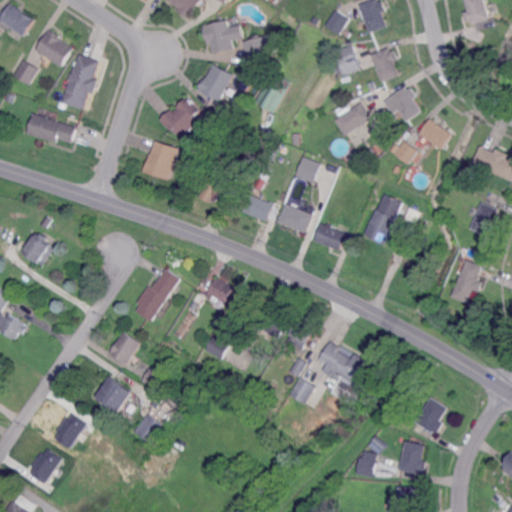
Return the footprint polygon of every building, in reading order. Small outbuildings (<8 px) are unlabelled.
[(204,0),(193,17),(181,10),(183,7),(171,0),(204,0)] [(379,0),(380,2),(384,0),(388,11),(384,12),(390,27),(372,33),(361,5),(376,0),(379,0)] [(474,24),(473,20),(469,22),(466,11),(470,10),(467,0),(486,0),(492,19),(474,24)] [(27,35),(3,18),(13,3),(38,19),(27,35)] [(342,34),(328,24),(337,9),(352,19),(342,34)] [(231,28),(243,25),(246,38),(234,41),(236,48),(216,53),(214,44),(211,45),(206,26),(229,21),(231,28)] [(64,68),(45,55),(44,56),(40,53),(41,52),(38,50),(53,30),(63,36),(61,38),(77,49),(64,68)] [(250,60),(245,42),(277,33),(282,51),(250,60)] [(356,52),(356,53),(362,69),(345,76),(345,74),(339,76),(336,68),(341,66),(339,59),(346,56),(343,49),(353,45),(356,52)] [(392,51),(397,49),(401,59),(397,61),(402,75),(384,82),(373,54),(391,47),(392,51)] [(98,77),(101,78),(97,93),(93,92),(87,108),(66,101),(78,66),(79,67),(83,54),(103,60),(98,77)] [(33,84),(17,74),(26,59),(42,68),(33,84)] [(222,101),(201,89),(206,78),(209,80),(218,63),(237,74),(222,101)] [(276,113),(258,102),(277,72),(295,83),(276,113)] [(371,90),(369,83),(374,81),(377,88),(371,90)] [(421,94),(415,98),(424,112),(409,122),(401,110),(395,114),(386,102),(408,87),(410,90),(416,86),(421,94)] [(13,101),(7,98),(10,92),(16,95),(13,101)] [(198,114),(203,118),(184,137),(175,128),(173,129),(164,119),(174,109),(176,111),(180,108),(179,107),(191,96),(203,109),(198,114)] [(347,135),(336,119),(363,101),(374,117),(347,135)] [(227,129),(216,117),(229,105),(240,117),(227,129)] [(75,142),(62,138),(61,142),(31,132),(37,113),(80,127),(75,142)] [(444,149),(422,133),(433,118),(455,134),(444,149)] [(178,154),(179,157),(178,160),(176,160),(171,178),(147,170),(153,152),(154,152),(158,140),(181,148),(178,154)] [(411,163),(398,153),(407,140),(421,149),(411,163)] [(496,152),(498,149),(509,153),(507,157),(511,159),(511,178),(475,163),(482,146),(496,152)] [(249,165),(239,160),(245,148),(255,154),(249,165)] [(374,161),(369,150),(374,148),(379,158),(374,161)] [(316,183),(298,176),(308,152),(313,154),(312,159),(324,164),(316,183)] [(218,202),(200,192),(217,160),(226,165),(223,172),(232,177),(218,202)] [(400,173),(395,170),(399,164),(404,166),(400,173)] [(259,187),(255,185),(261,174),(265,177),(259,187)] [(398,218),(400,219),(388,244),(367,233),(379,208),(381,209),(388,194),(405,202),(398,218)] [(271,203),(272,201),(277,203),(276,206),(282,209),(277,221),(271,219),(269,223),(244,213),(251,195),(271,203)] [(500,223),(496,222),(490,235),(473,228),(484,201),(501,209),(500,212),(504,214),(500,223)] [(308,233),(281,222),(288,204),(315,215),(308,233)] [(47,226),(42,223),(49,215),(52,218),(47,226)] [(343,250),(317,240),(324,222),(350,233),(343,250)] [(45,266),(26,253),(40,233),(50,240),(48,243),(57,250),(45,266)] [(481,291),(477,289),(470,303),(454,296),(470,259),(485,266),(479,279),(485,281),(481,291)] [(154,322),(139,311),(143,305),(140,303),(151,286),(154,288),(168,268),(183,279),(154,322)] [(227,302),(221,298),(218,302),(207,295),(219,277),(236,287),(227,302)] [(4,311),(0,308),(0,285),(14,295),(4,311)] [(197,311),(191,307),(195,302),(201,306),(197,311)] [(281,339),(263,329),(276,308),(293,318),(281,339)] [(9,317),(11,313),(31,326),(26,334),(22,332),(17,340),(2,330),(0,333),(0,312),(1,311),(9,317)] [(306,351),(291,342),(294,337),(292,335),(300,321),(318,331),(306,351)] [(130,361),(113,351),(125,332),(142,342),(130,361)] [(224,359),(208,349),(217,334),(233,344),(224,359)] [(355,358),(358,353),(372,361),(359,382),(366,386),(355,405),(334,392),(341,380),(326,371),(330,363),(322,359),(333,340),(343,346),(341,350),(355,358)] [(300,376),(292,370),(302,356),(310,362),(300,376)] [(157,389),(144,381),(153,366),(167,375),(157,389)] [(189,382),(185,379),(189,374),(193,378),(189,382)] [(121,412),(99,396),(113,376),(136,392),(121,412)] [(309,403),(293,394),(303,377),(319,386),(309,403)] [(439,435),(419,421),(435,396),(451,407),(443,420),(447,423),(439,435)] [(406,407),(400,403),(403,397),(409,401),(406,407)] [(262,419),(255,414),(260,406),(267,410),(262,419)] [(70,446),(89,421),(73,412),(51,436),(70,446)] [(153,444),(136,430),(150,413),(167,426),(153,444)] [(385,449),(375,440),(379,435),(389,444),(385,449)] [(428,475),(403,469),(409,440),(429,444),(426,460),(431,461),(428,475)] [(381,453),(371,445),(375,441),(384,449),(381,453)] [(31,472),(48,447),(63,457),(46,482),(31,472)] [(378,461),(374,476),(360,473),(363,456),(366,457),(368,451),(380,454),(378,461)] [(392,511),(392,498),(401,497),(401,486),(424,485),(425,497),(419,497),(419,511),(392,511)] [(39,504),(34,511),(35,511),(6,511),(15,499),(18,501),(23,493),(39,504)]
